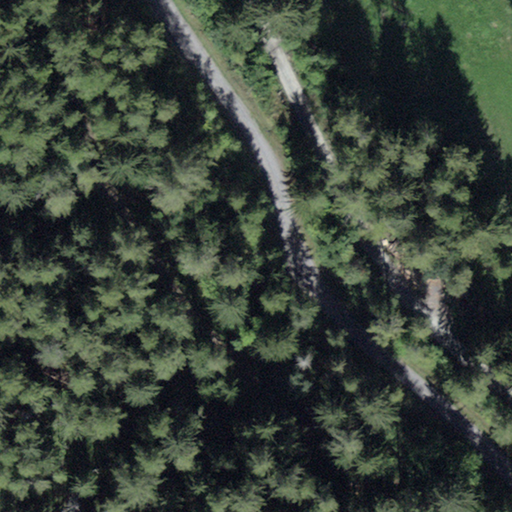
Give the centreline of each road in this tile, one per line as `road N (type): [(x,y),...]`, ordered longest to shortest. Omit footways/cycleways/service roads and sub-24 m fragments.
road 1 (tertiary): [(511,479),(312,283),(264,153),(162,0)]
road 2 (track): [(511,405),(371,250),(291,99),(252,0)]
